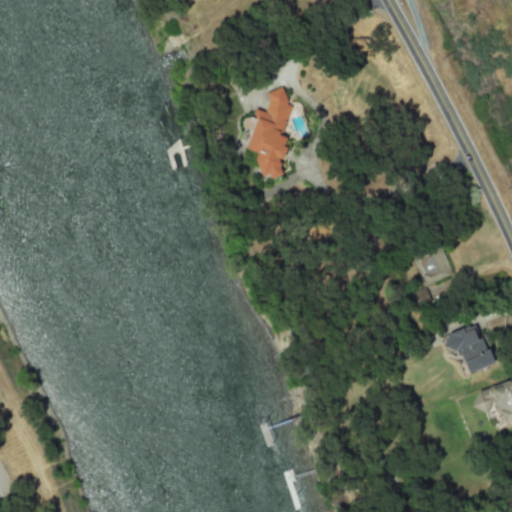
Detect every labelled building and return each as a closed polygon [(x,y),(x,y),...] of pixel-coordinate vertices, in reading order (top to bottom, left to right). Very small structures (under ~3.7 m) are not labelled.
[(244,148),(255,152),(254,156),(258,172),(270,177),(281,174),(277,159),(281,158),(284,149),(283,143),(285,137),(279,134),(290,105),(286,104),(281,87),(264,92),(267,101),(264,108),(252,111),(255,120),(244,148)] [(450,275),(441,247),(414,256),(422,284),(450,275)] [(411,308),(429,300),(423,287),(405,295),(411,308)] [(490,364),(476,323),(441,335),(446,351),(455,348),(463,373),(490,364)] [(511,377),(470,393),(476,410),(493,404),(500,424),(511,419),(511,377)]
